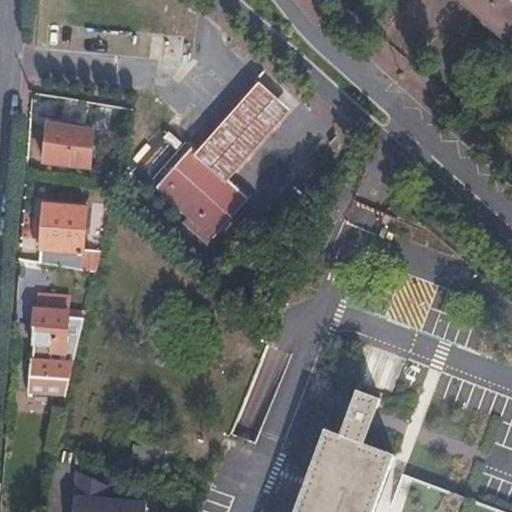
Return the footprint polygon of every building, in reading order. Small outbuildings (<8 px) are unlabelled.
[(511,0),(467,0),(511,40),(511,39),(511,0)] [(291,113),(261,84),(228,119),(196,153),(226,182),(259,147),(291,113)] [(87,123),(90,104),(61,100),(58,119),(87,123)] [(45,165),(89,168),(93,130),(49,126),(45,165)] [(205,244),(246,201),(226,182),(196,153),(189,147),(171,166),(173,169),(156,188),(194,224),(189,229),(205,244)] [(36,265),(95,273),(100,253),(82,250),(88,208),(46,202),(36,265)] [(27,395),(65,399),(84,321),(69,319),(70,299),(39,296),(38,311),(35,311),(32,348),(34,348),(33,362),(30,362),(27,395)] [(372,511),(394,454),(365,444),(372,423),(380,401),(356,392),(349,412),(340,435),(323,429),(303,484),(292,511),(372,511)] [(103,488),(74,474),(71,511),(141,511),(142,506),(101,502),(103,488)] [(495,511),(411,482),(400,511),(495,511)]
